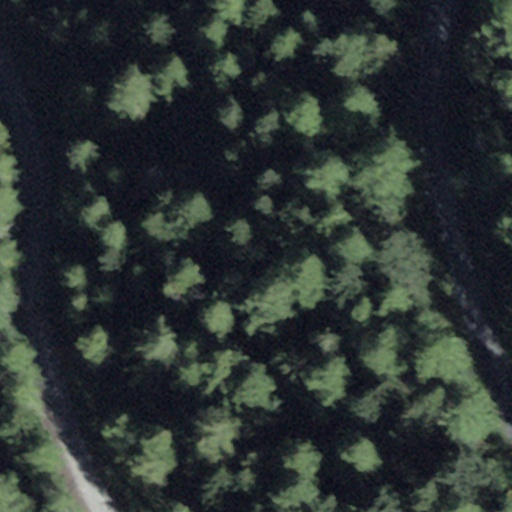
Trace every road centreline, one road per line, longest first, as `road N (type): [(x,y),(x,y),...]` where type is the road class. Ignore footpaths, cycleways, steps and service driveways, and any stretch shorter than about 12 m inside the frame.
road 1 (track): [(105,511),(54,394),(37,319),(35,172),(22,110),(0,60)]
road 2 (track): [(449,0),(433,65),(436,162),(463,272),(511,402)]
